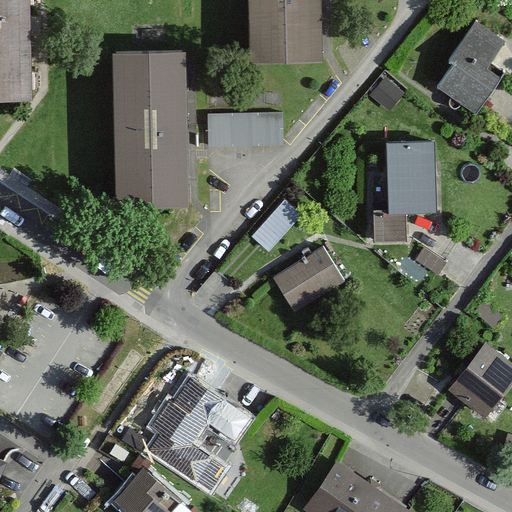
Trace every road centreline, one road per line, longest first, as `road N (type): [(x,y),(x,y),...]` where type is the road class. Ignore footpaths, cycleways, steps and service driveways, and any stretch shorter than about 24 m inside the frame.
road 1 (residential): [(160,304),(511,500)]
road 2 (residential): [(160,304),(390,39),(406,0)]
road 3 (residential): [(0,199),(160,304)]
